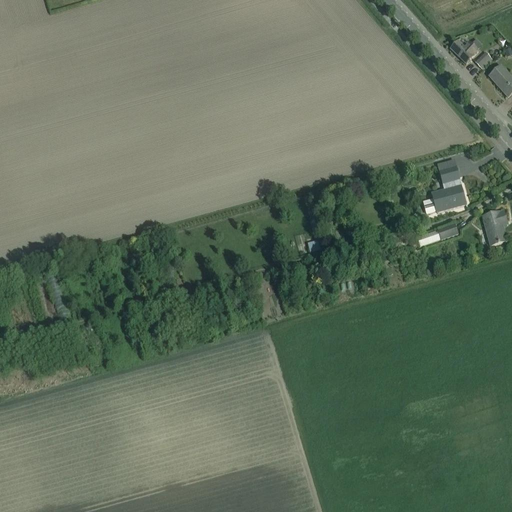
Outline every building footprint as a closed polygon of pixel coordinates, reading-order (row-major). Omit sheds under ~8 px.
[(488,33),(496,42),(502,36),(494,28),(488,33)] [(484,36),(479,39),(485,46),(489,43),(484,36)] [(478,53),(462,38),(450,50),(466,66),(478,53)] [(490,58),(485,54),(475,63),(480,68),(482,70),(492,61),(490,58)] [(511,79),(501,67),(496,71),(489,78),(507,99),(511,94),(511,79)] [(433,201),(423,203),(426,215),(436,212),(437,214),(466,206),(461,187),(457,188),(455,182),(459,181),(455,169),(440,173),(445,191),(432,195),(433,201)] [(504,213),(499,214),(482,218),(490,248),(507,243),(501,223),(506,222),(504,213)] [(437,232),(417,240),(420,249),(440,242),(457,236),(454,226),(437,232)] [(313,239),(315,248),(325,246),(323,237),(313,239)]
